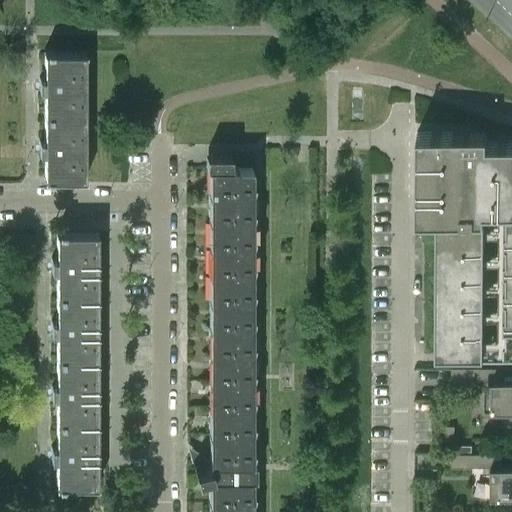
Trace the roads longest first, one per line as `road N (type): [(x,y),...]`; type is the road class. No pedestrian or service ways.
road 1 (residential): [(403,511),(400,107)]
road 2 (residential): [(161,511),(158,201)]
road 3 (residential): [(0,201),(158,201)]
